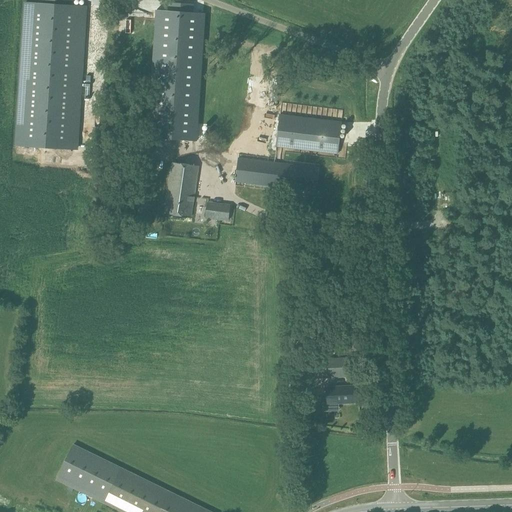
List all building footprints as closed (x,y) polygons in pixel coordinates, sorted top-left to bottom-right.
[(26,3),(17,146),(76,150),(85,7),(73,6),(73,0),(38,0),(38,4),(26,3)] [(146,93),(143,137),(149,138),(197,141),(198,126),(203,127),(209,33),(211,14),(193,13),(194,5),(169,3),(168,11),(151,10),(146,93)] [(265,77),(256,143),(276,146),(284,80),(265,77)] [(280,115),(276,147),(338,154),(342,122),(280,115)] [(319,168),(238,159),(236,182),(316,191),(319,168)] [(165,214),(191,217),(199,167),(172,163),(165,214)] [(231,205),(207,202),(206,219),(229,222),(231,205)] [(315,330),(315,345),(336,344),(335,330),(315,330)] [(303,360),(305,380),(351,377),(350,357),(303,360)] [(326,388),(327,405),(358,403),(357,386),(326,388)] [(213,511),(73,446),(55,482),(118,511),(213,511)]
